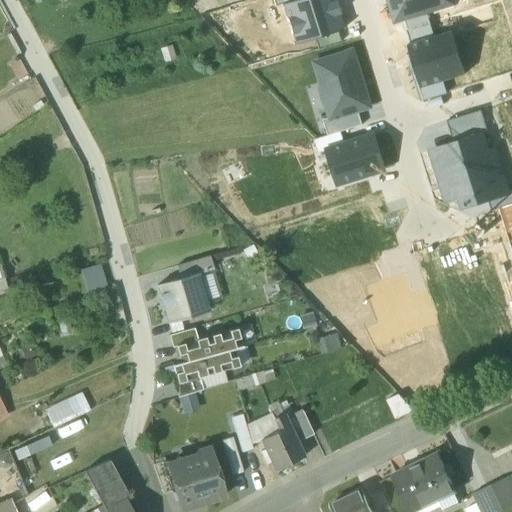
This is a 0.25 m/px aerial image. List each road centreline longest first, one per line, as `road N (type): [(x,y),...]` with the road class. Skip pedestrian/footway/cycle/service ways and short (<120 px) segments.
road 1 (residential): [(0,1),(91,166),(147,368),(135,421),(162,511)]
road 2 (residential): [(435,423),(302,492)]
road 3 (residential): [(360,0),(399,121)]
